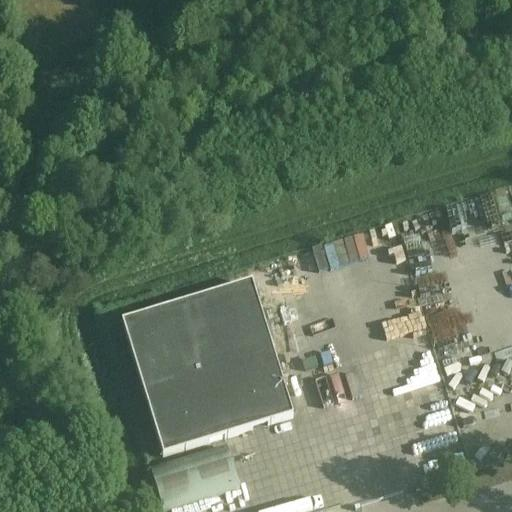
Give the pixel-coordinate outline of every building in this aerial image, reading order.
[(18,51),(29,47),(20,19),(10,23),(16,41),(15,42),(18,51)] [(396,218),(383,223),(392,247),(405,243),(396,218)] [(350,233),(357,257),(377,251),(370,227),(350,233)] [(410,258),(400,261),(404,277),(415,274),(410,258)] [(163,459),(293,419),(252,285),(122,325),(163,459)] [(389,303),(344,314),(356,362),(370,358),(367,345),(397,337),(389,303)] [(245,511),(226,450),(150,473),(162,511),(245,511)]
